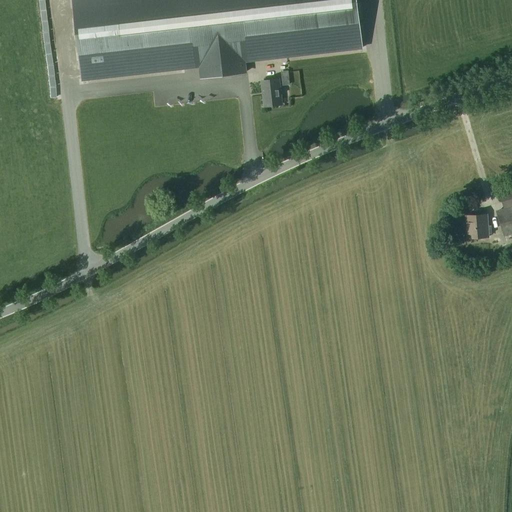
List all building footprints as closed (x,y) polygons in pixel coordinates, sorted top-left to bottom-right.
[(46,0),(39,0),(42,47),(49,47),(46,0)] [(352,0),(73,0),(83,79),(202,66),(203,77),(244,73),(243,61),(357,48),(352,0)] [(55,51),(57,102),(65,102),(63,51),(55,51)] [(279,80),(262,81),(265,106),(281,104),(279,80)] [(511,189),(499,193),(504,208),(496,210),(504,237),(511,234),(511,189)] [(467,238),(475,238),(476,239),(481,239),(483,237),(489,237),(488,234),(492,234),(491,226),(488,226),(487,215),(466,216),(467,238)]
